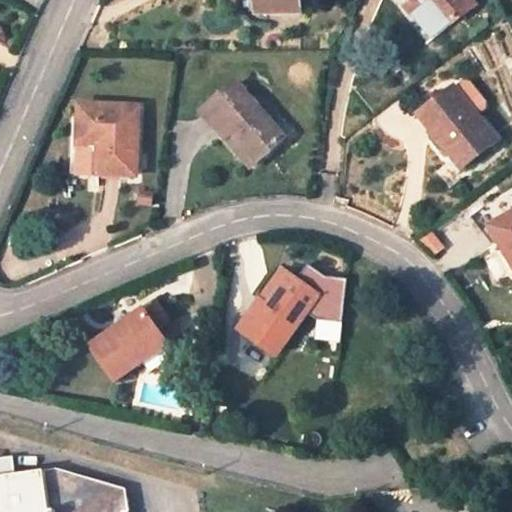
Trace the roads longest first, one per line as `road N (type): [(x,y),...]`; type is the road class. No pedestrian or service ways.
road 1 (residential): [(0,312),(223,221),(275,212),(328,219),(386,245),(423,280),(511,426)]
road 2 (residential): [(0,403),(230,462),(300,474),(377,472)]
road 3 (unclassified): [(70,0),(0,167)]
